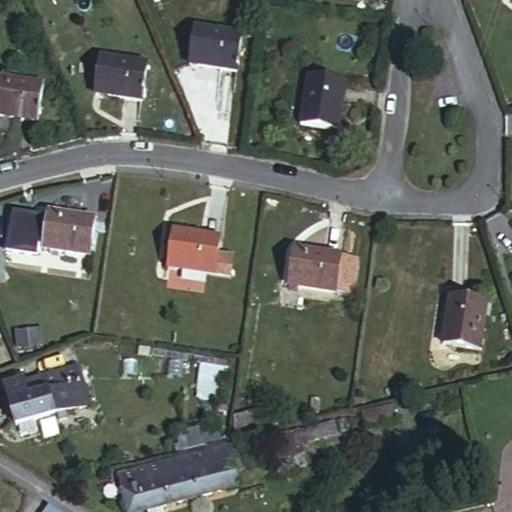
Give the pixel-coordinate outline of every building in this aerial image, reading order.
[(194,24),(190,59),(234,66),(239,31),(194,24)] [(144,60),(97,53),(93,81),(100,81),(99,90),(138,96),(144,60)] [(43,81),(0,75),(0,112),(38,118),(43,81)] [(343,96),(305,91),(300,138),(338,141),(343,96)] [(92,219),(47,211),(40,247),(87,254),(92,219)] [(197,237),(151,229),(144,265),(205,275),(209,254),(195,252),(197,237)] [(350,256),(286,250),(284,290),(348,295),(350,256)] [(475,304),(441,300),(434,343),(467,348),(475,304)] [(44,318),(20,321),(22,336),(46,334),(44,318)] [(73,365),(0,385),(0,390),(13,440),(34,435),(31,421),(83,406),(73,365)] [(200,367),(201,386),(223,386),(222,367),(200,367)] [(232,444),(112,475),(120,511),(127,511),(231,483),(228,466),(261,457),(256,440),(238,443),(238,446),(233,447),(232,444)]
